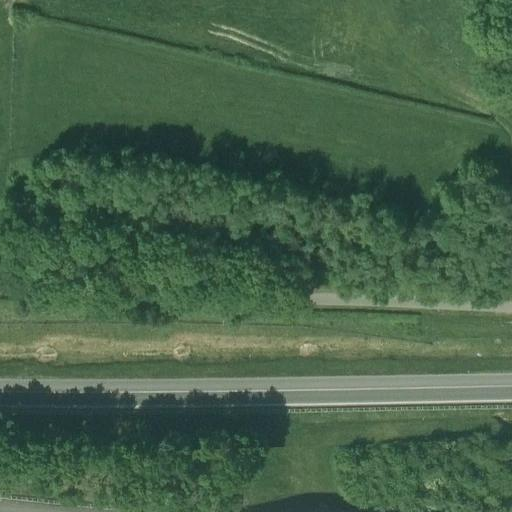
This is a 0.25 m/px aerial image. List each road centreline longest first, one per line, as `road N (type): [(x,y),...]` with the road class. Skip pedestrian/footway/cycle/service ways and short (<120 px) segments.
road 1 (unclassified): [(511,305),(0,290)]
road 2 (motorway): [(511,390),(0,394)]
